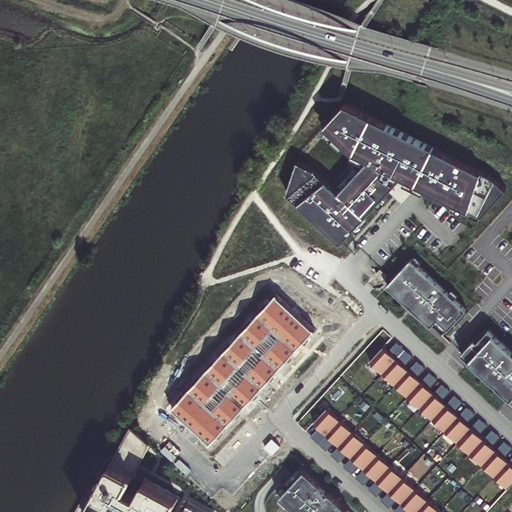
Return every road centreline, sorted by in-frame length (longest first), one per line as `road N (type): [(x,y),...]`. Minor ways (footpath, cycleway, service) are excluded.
road 1 (residential): [(380,511),(277,418),(376,312)]
road 2 (primary): [(425,66),(212,0)]
road 3 (residential): [(376,312),(511,434)]
